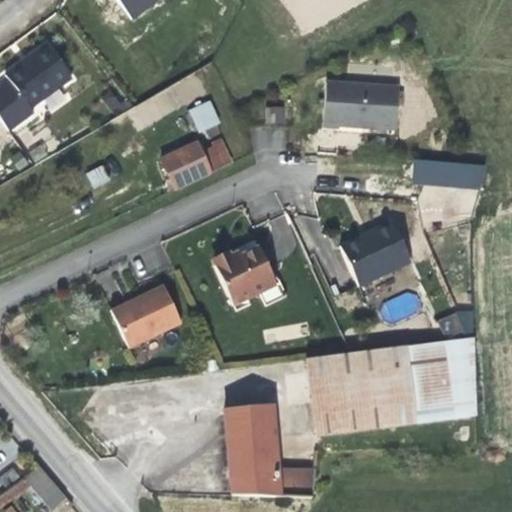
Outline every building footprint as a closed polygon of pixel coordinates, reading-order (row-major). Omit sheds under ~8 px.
[(153,0),(117,0),(130,17),(153,0)] [(10,77),(35,110),(75,79),(46,41),(25,57),(6,72),(10,77)] [(10,77),(0,84),(0,116),(8,129),(35,110),(10,77)] [(395,131),(398,87),(325,82),(322,129),(338,130),(338,127),(348,127),(395,131)] [(210,99),(187,109),(198,133),(221,122),(210,99)] [(265,123),(284,123),(285,106),(265,106),(265,123)] [(218,170),(209,148),(200,154),(196,144),(160,160),(166,173),(174,190),(209,174),(218,170)] [(478,219),(482,164),(413,160),(411,185),(422,185),(420,215),(478,219)] [(85,174),(93,189),(110,180),(102,165),(85,174)] [(362,241),(393,226),(391,223),(367,234),(360,237),(362,241)] [(357,287),(409,263),(393,226),(362,241),(360,237),(339,247),(357,287)] [(274,285),(257,249),(231,261),(229,257),(212,265),(232,306),(274,285)] [(127,350),(180,325),(162,286),(134,299),(109,311),(127,350)] [(439,314),(441,336),(474,333),(473,311),(439,314)] [(475,416),(472,339),(462,341),(464,417),(475,416)] [(464,417),(462,341),(351,355),(305,360),(314,437),(464,417)] [(274,469),(269,408),(224,412),(228,457),(231,496),(311,499),(314,470),(274,469)] [(65,499),(39,467),(21,480),(29,486),(51,511),(65,499)] [(0,507),(29,486),(21,480),(0,494),(0,507)]
